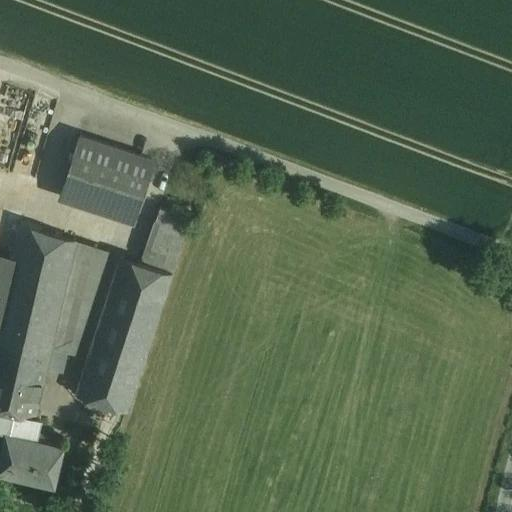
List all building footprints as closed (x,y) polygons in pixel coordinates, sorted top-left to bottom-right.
[(157,159),(84,132),(62,192),(136,218),(157,159)] [(195,217),(161,206),(145,252),(179,263),(195,217)] [(0,323),(0,324),(0,403),(37,412),(54,344),(84,352),(110,247),(78,238),(79,233),(24,219),(15,254),(0,250),(0,323)] [(125,249),(77,390),(134,410),(182,268),(125,249)] [(72,441),(10,427),(1,467),(63,481),(72,441)]
